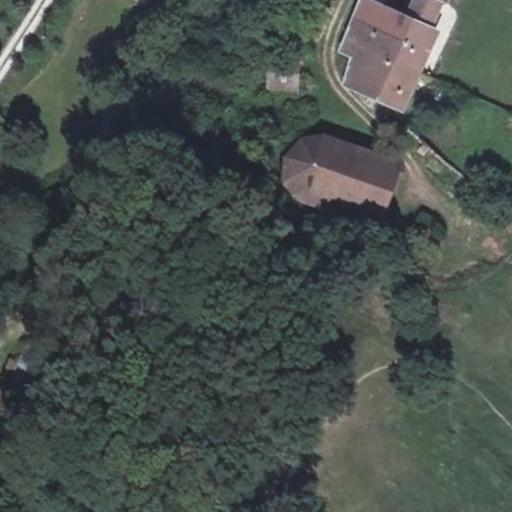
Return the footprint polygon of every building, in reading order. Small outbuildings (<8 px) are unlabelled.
[(369,0),(364,0),(352,28),(392,46),(386,58),(412,70),(430,31),(442,3),(434,0),(417,0),(409,18),(369,0)] [(392,46),(352,28),(344,50),(355,53),(349,79),(361,86),(397,102),(412,70),(386,58),(392,46)] [(270,87),(285,88),(286,58),(272,57),(270,87)] [(286,58),(285,88),(299,89),(301,59),(286,58)] [(367,225),(389,163),(345,148),(317,138),(316,140),(306,141),(287,158),(283,168),(283,180),(286,187),(296,200),(367,225)] [(389,163),(367,225),(378,228),(399,167),(389,163)] [(0,416),(12,422),(43,349),(27,342),(17,364),(8,361),(0,378),(0,416)]
